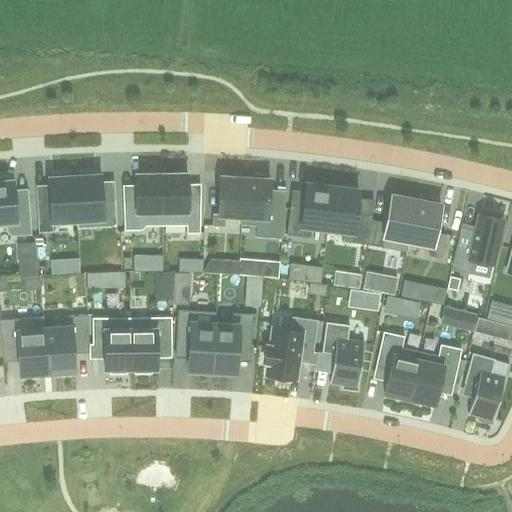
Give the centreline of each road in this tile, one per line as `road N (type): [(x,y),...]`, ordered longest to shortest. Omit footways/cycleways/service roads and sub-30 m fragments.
road 1 (residential): [(511,442),(492,456),(307,418),(259,431),(101,425),(0,434)]
road 2 (residential): [(0,132),(183,121),(247,143),(318,147),(511,184)]
